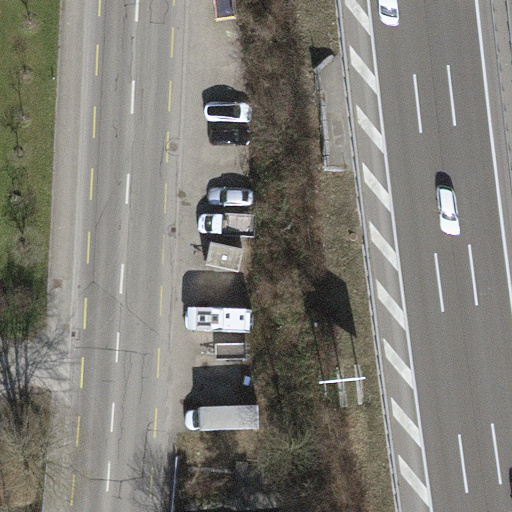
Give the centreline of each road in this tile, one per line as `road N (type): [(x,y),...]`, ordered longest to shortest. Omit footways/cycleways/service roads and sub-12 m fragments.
road 1 (motorway): [(424,0),(487,511)]
road 2 (primary): [(107,511),(139,0)]
